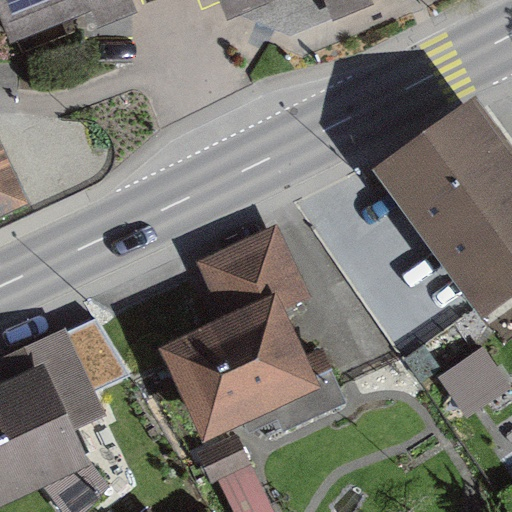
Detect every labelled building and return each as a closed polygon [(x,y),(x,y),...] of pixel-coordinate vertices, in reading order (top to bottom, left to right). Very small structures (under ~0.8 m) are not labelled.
[(0,0),(0,1),(13,32),(91,1),(91,3),(93,5),(95,7),(97,9),(100,10),(102,11),(105,11),(108,11),(111,10),(113,9),(116,8),(118,6),(119,4),(121,1),(121,0),(0,0)] [(226,0),(227,0),(229,2),(232,3),(235,4),(238,4),(241,3),(243,3),(246,10),(289,28),(297,9),(317,17),(339,8),(339,5),(342,5),(345,5),(348,5),(350,4),(352,2),(354,0),(226,0)] [(392,172),(485,301),(511,281),(511,173),(470,115),(392,172)] [(0,204),(13,199),(0,171),(0,204)] [(236,328),(176,354),(208,427),(271,397),(287,428),(341,402),(335,390),(337,389),(320,355),(297,366),(271,312),(301,298),(272,235),(207,266),(236,328)] [(0,493),(79,457),(57,410),(91,394),(63,334),(25,352),(38,379),(0,396),(0,493)] [(233,440),(203,454),(214,477),(244,463),(233,440)]
